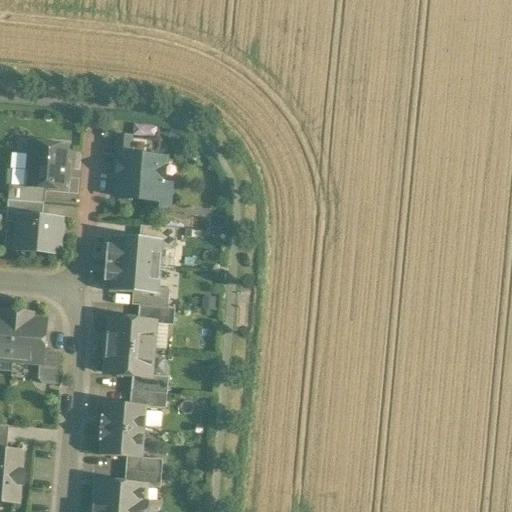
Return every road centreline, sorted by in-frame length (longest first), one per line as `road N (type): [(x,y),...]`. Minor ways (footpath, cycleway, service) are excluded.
road 1 (residential): [(70,288),(77,334),(61,511)]
road 2 (residential): [(70,288),(86,245),(96,123)]
